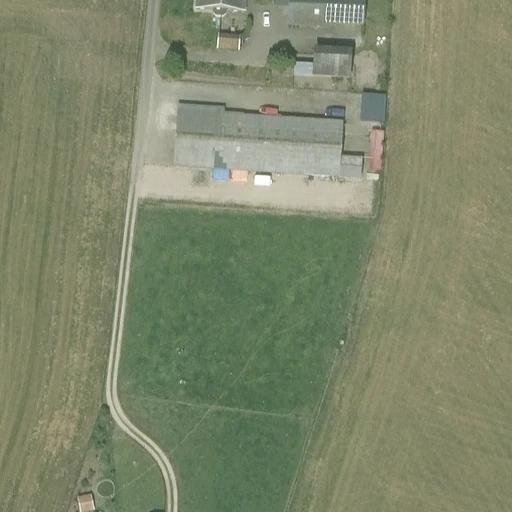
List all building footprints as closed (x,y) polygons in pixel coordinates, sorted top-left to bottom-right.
[(195,0),(195,10),(243,13),(244,0),(195,0)] [(274,0),(274,8),(288,9),(287,27),(336,30),(336,27),(364,28),(364,0),(274,0)] [(240,50),(241,34),(219,34),(219,50),(240,50)] [(312,78),(350,80),(351,52),(313,50),(312,78)] [(342,123),(224,115),(224,110),(178,108),(172,168),(339,180),(360,182),(361,160),(340,158),(342,123)] [(382,133),(371,132),(367,172),(380,173),(382,133)]
